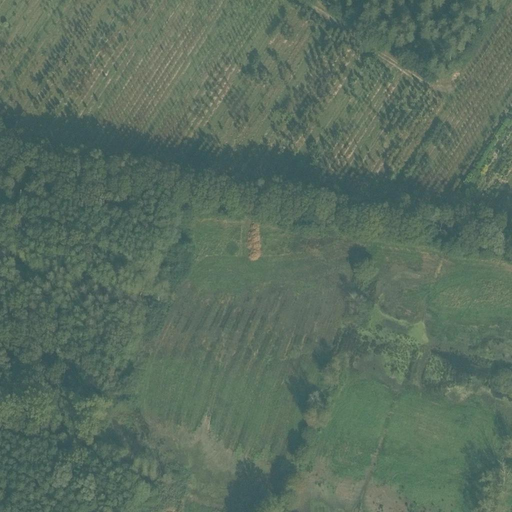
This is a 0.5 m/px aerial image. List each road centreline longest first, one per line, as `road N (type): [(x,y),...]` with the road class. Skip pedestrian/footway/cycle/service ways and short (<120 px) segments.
road 1 (track): [(0,132),(30,156),(511,223)]
road 2 (track): [(292,0),(428,92),(442,93),(456,87),(511,7)]
